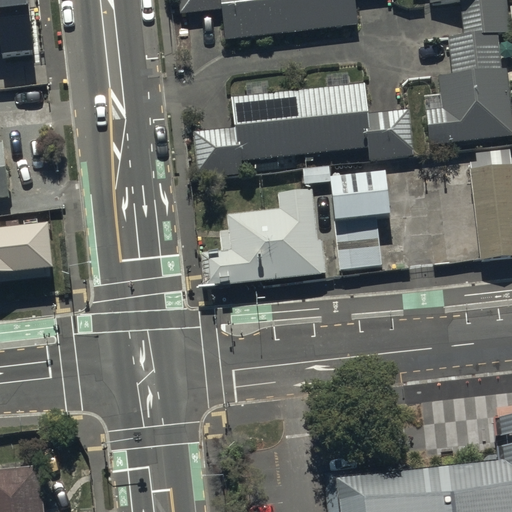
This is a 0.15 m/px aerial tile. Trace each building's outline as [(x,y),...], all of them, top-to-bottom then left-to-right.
[(0,0),(0,55),(1,60),(35,56),(28,0),(0,0)] [(178,0),(181,21),(223,16),(226,46),(362,31),(358,0),(178,0)] [(429,0),(431,12),(462,9),(466,41),(448,43),(452,80),(441,81),(445,117),(430,118),(433,149),(511,140),(511,110),(508,76),(504,76),(500,40),(511,38),(511,27),(509,0),(429,0)] [(236,133),(193,138),(198,186),(246,180),(244,166),(371,152),(373,164),(416,159),(411,116),(371,121),(367,86),(232,102),(236,133)] [(0,144),(0,199),(10,199),(4,144),(0,144)] [(480,260),(511,256),(511,167),(511,164),(469,169),(480,260)] [(381,265),(375,215),(388,213),(383,170),(328,176),(339,270),(381,265)] [(203,257),(206,290),(326,278),(322,244),(318,245),(312,194),(279,198),(280,213),(228,218),(231,254),(203,257)] [(0,272),(56,266),(51,222),(0,228),(0,272)] [(501,472),(340,487),(342,511),(511,511),(511,426),(497,428),(501,472)] [(44,511),(40,467),(0,470),(0,511),(44,511)]
